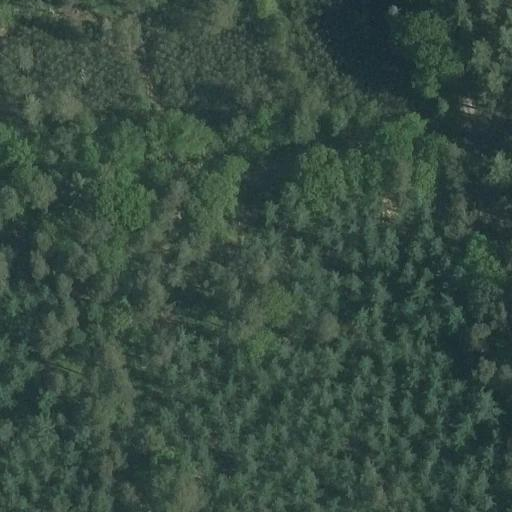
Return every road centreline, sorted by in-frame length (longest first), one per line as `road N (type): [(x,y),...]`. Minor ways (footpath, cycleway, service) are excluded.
road 1 (track): [(0,187),(476,152)]
road 2 (track): [(442,0),(511,311)]
